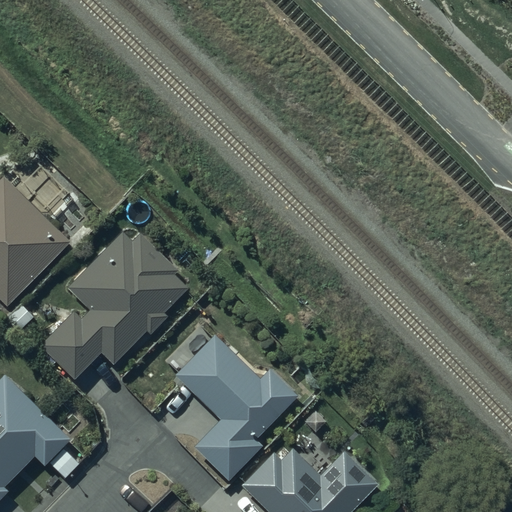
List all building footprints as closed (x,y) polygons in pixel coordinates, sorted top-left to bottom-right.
[(0,304),(7,311),(69,245),(1,181),(0,182),(0,304)] [(162,319),(186,295),(173,281),(177,277),(138,237),(132,243),(124,235),(64,293),(87,317),(81,323),(74,316),(39,350),(73,385),(99,359),(114,374),(149,339),(153,344),(170,327),(162,319)] [(262,389),(218,346),(178,386),(222,431),(196,457),(230,491),(264,456),(258,450),(300,407),(272,379),(262,389)] [(0,511),(2,511),(13,502),(44,472),(71,446),(2,376),(0,378),(0,511)] [(359,511),(374,498),(325,450),(263,511),(359,511)]
